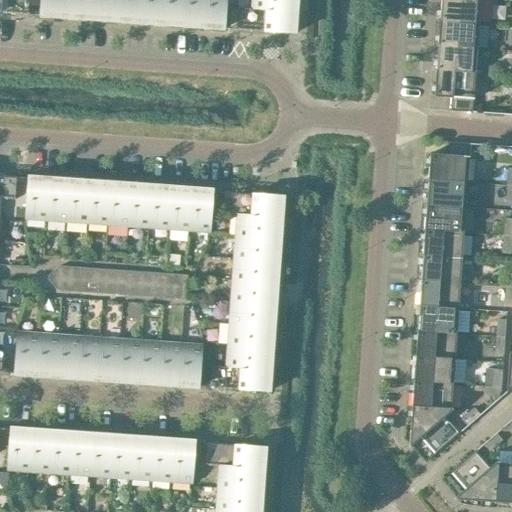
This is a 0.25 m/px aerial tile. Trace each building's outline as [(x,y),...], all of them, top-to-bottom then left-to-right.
[(0,0),(0,13),(34,16),(34,15),(28,14),(29,0),(0,0)] [(60,18),(61,0),(39,0),(39,16),(40,16),(40,19),(40,16),(60,18)] [(80,19),(81,0),(61,0),(60,18),(60,20),(61,18),(80,19)] [(101,21),(102,0),(81,0),(80,19),(80,22),(81,22),(81,19),(101,21)] [(121,22),(122,0),(102,0),(101,21),(101,23),(101,21),(121,22)] [(141,23),(143,0),(122,0),(121,22),(121,24),(122,22),(141,23)] [(162,25),(163,0),(143,0),(141,23),(141,26),(142,26),(142,23),(162,25)] [(182,26),(184,0),(163,0),(162,25),(162,27),(162,25),(182,26)] [(203,30),(203,28),(204,0),(184,0),(182,26),(182,29),(183,26),(202,28),(202,30),(203,30)] [(204,0),(203,28),(224,29),(225,0),(204,0)] [(251,0),(251,9),(295,12),(295,0),(251,0)] [(478,24),(479,0),(440,0),(439,21),(478,24)] [(295,12),(251,9),(251,10),(236,9),(235,29),(229,28),(229,30),(269,33),(269,35),(270,35),(270,33),(293,34),(295,12)] [(478,24),(439,21),(437,21),(439,21),(437,46),(476,49),(478,24)] [(474,74),(476,49),(437,46),(435,46),(437,47),(435,71),(434,71),(474,74)] [(471,113),(474,74),(434,71),(434,72),(435,72),(433,97),(450,99),(450,110),(448,110),(448,111),(471,113)] [(426,180),(466,183),(469,145),(445,143),(445,144),(447,144),(446,155),(429,154),(427,180),(426,180)] [(0,198),(15,200),(16,179),(22,179),(22,178),(0,176),(0,198)] [(46,221),(48,180),(29,178),(29,176),(28,176),(28,178),(27,178),(24,220),(46,221)] [(66,223),(69,181),(49,180),(49,177),(48,180),(46,221),(66,223)] [(86,224),(89,183),(69,181),(69,179),(69,181),(66,223),(86,224)] [(107,226),(110,184),(90,183),(90,180),(89,180),(89,183),(86,224),(107,226)] [(464,208),(466,183),(426,180),(427,180),(425,205),(424,205),(425,205),(464,208)] [(127,227),(130,185),(110,184),(110,182),(110,184),(107,226),(127,227)] [(147,228),(150,187),(130,185),(131,183),(130,183),(130,185),(127,227),(147,228)] [(151,184),(150,184),(150,187),(147,228),(168,230),(171,188),(151,187),(151,184)] [(188,231),(191,190),(171,188),(171,186),(171,188),(168,230),(188,231)] [(191,190),(188,231),(209,233),(212,191),(191,190),(191,187),(191,190)] [(222,215),(236,216),(280,219),(282,196),(217,192),(217,193),(223,193),(222,215)] [(462,233),(464,208),(425,205),(424,230),(422,230),(462,233)] [(282,219),(280,219),(236,216),(234,237),(278,240),(280,219),(282,220),(282,219)] [(502,236),(511,237),(511,220),(511,219),(504,219),(502,236)] [(461,259),(462,233),(422,230),(422,231),(424,231),(422,255),(420,255),(420,256),(422,256),(461,259)] [(510,254),(511,237),(502,236),(501,254),(510,254)] [(281,241),(278,240),(234,237),(233,259),(277,262),(278,241),(281,241)] [(459,284),(461,259),(422,256),(420,280),(419,280),(419,281),(420,281),(459,284)] [(279,262),(277,262),(233,259),(231,280),(275,283),(277,262),(279,263),(279,262)] [(62,279),(63,267),(59,266),(47,276),(47,278),(62,279)] [(82,280),(83,268),(63,267),(62,279),(82,280)] [(103,282),(103,270),(83,268),(82,280),(103,282)] [(123,283),(124,271),(103,270),(103,282),(123,283)] [(143,285),(144,273),(124,271),(123,283),(143,285)] [(164,286),(164,274),(144,273),(143,285),(164,286)] [(186,288),(187,276),(164,274),(164,286),(186,288)] [(61,292),(62,279),(47,278),(47,280),(57,291),(61,292)] [(81,293),(82,280),(62,279),(61,292),(81,293)] [(102,294),(103,282),(82,280),(81,293),(102,294)] [(278,284),(275,283),(231,280),(230,302),(274,305),(275,284),(278,284)] [(457,309),(459,284),(420,281),(418,305),(417,305),(417,306),(418,306),(457,309)] [(122,296),(123,283),(103,282),(102,294),(122,296)] [(142,297),(143,285),(123,283),(122,296),(142,297)] [(163,299),(164,286),(143,285),(142,297),(163,299)] [(185,300),(186,288),(164,286),(163,299),(185,300)] [(274,305),(230,302),(228,323),(272,327),(274,306),(276,306),(276,305),(274,305)] [(455,334),(457,309),(418,306),(416,331),(415,331),(416,331),(455,334)] [(495,337),(504,338),(505,321),(496,320),(495,337)] [(275,327),(272,327),(228,323),(227,345),(271,348),(272,327),(275,327)] [(453,359),(455,334),(416,331),(415,356),(413,356),(415,357),(453,359)] [(34,376),(37,334),(16,332),(13,374),(34,376)] [(55,377),(58,335),(37,334),(34,376),(35,376),(34,378),(35,378),(35,376),(55,377)] [(75,378),(78,337),(58,335),(55,377),(55,379),(55,377),(75,378)] [(96,380),(98,338),(78,337),(75,378),(75,381),(76,381),(76,379),(96,380)] [(502,355),(504,338),(495,337),(494,355),(502,355)] [(116,381),(119,340),(98,338),(96,380),(95,382),(96,382),(96,380),(116,381)] [(136,383),(139,341),(119,340),(116,381),(116,384),(116,381),(136,383)] [(157,384),(160,343),(139,341),(136,383),(136,385),(137,385),(137,383),(157,384)] [(177,386),(180,344),(160,343),(157,384),(156,387),(157,387),(157,384),(177,386)] [(177,388),(177,386),(198,387),(201,346),(180,344),(177,386),(177,388)] [(273,348),(271,348),(227,345),(225,366),(269,370),(271,349),(273,349),(273,348)] [(0,350),(0,373),(8,374),(8,373),(3,372),(4,351),(0,350)] [(452,385),(453,359),(415,357),(413,381),(411,381),(411,382),(413,382),(451,385),(452,385)] [(269,370),(225,366),(225,367),(211,366),(209,387),(203,386),(203,388),(244,391),(244,393),(244,391),(268,392),(269,370)] [(492,387),(500,388),(501,371),(493,370),(492,387)] [(450,409),(452,385),(451,385),(413,382),(411,406),(409,406),(409,407),(411,407),(451,410),(450,409)] [(499,397),(500,388),(492,387),(492,388),(483,387),(483,396),(499,397)] [(452,410),(451,410),(411,407),(408,448),(419,438),(433,454),(432,455),(432,456),(460,432),(459,431),(458,432),(444,417),(452,410)] [(466,427),(480,415),(479,415),(474,408),(461,419),(467,426),(466,426),(466,427)] [(28,472),(31,431),(11,429),(11,427),(10,427),(10,429),(9,429),(6,471),(28,472)] [(48,474),(51,432),(31,431),(31,428),(31,431),(28,472),(48,474)] [(52,430),(51,430),(51,432),(48,474),(68,475),(71,433),(51,432),(52,430)] [(89,477),(92,435),(72,434),(72,431),(71,431),(71,434),(71,433),(68,475),(89,477)] [(109,478),(112,436),(92,435),(92,433),(92,432),(92,435),(89,477),(109,478)] [(489,451),(498,443),(501,440),(496,434),(495,433),(482,445),(483,445),(489,451)] [(129,479),(132,438),(112,436),(113,434),(112,434),(112,436),(109,478),(129,479)] [(150,481),(153,439),(133,438),(133,435),(132,438),(129,479),(150,481)] [(170,482),(173,441),(153,439),(153,437),(153,439),(150,481),(170,482)] [(173,441),(170,482),(191,484),(194,442),(174,441),(174,438),(173,438),(173,441)] [(218,467),(262,470),(264,447),(240,446),(241,443),(240,443),(240,445),(199,443),(199,444),(205,444),(204,466),(218,467)] [(476,450),(448,474),(449,475),(450,474),(464,490),(453,499),(473,501),(494,502),(497,462),(496,462),(489,468),(476,452),(477,451),(476,450)] [(494,502),(494,504),(494,502),(511,503),(511,464),(498,464),(498,463),(497,462),(494,502)] [(262,470),(218,467),(217,488),(261,491),(262,470),(264,470),(262,470)] [(263,492),(261,491),(217,488),(215,510),(246,511),(259,511),(261,492),(263,492)]
